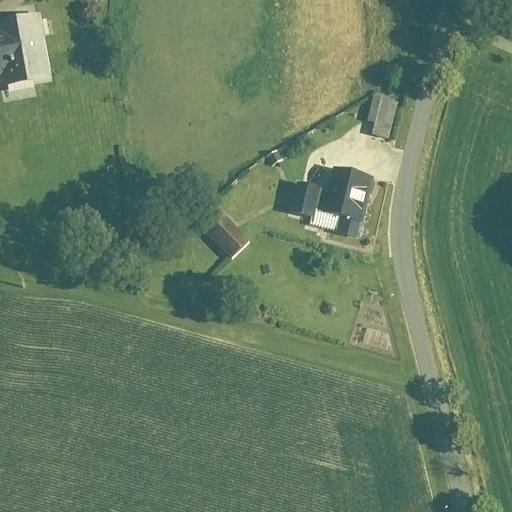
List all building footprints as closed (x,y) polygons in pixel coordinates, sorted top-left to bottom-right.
[(0,24),(0,67),(9,66),(13,88),(45,84),(36,19),(0,24)] [(379,103),(371,129),(402,139),(410,112),(379,103)] [(346,224),(342,239),(356,242),(372,182),(333,172),(321,218),(346,224)] [(296,185),(289,217),(311,222),(318,190),(296,185)] [(224,217),(205,236),(234,265),(253,246),(224,217)]
